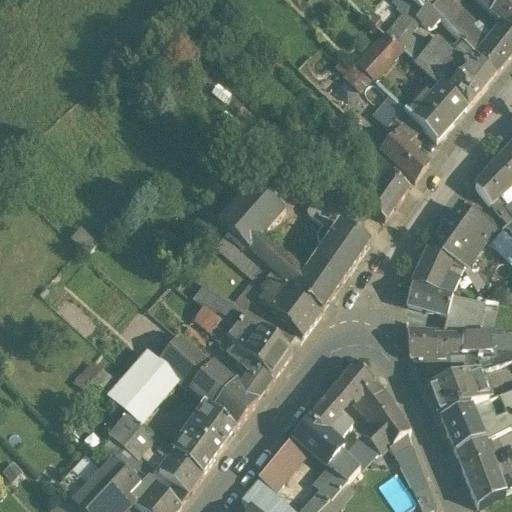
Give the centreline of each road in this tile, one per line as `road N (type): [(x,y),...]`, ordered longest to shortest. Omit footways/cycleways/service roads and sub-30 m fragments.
road 1 (residential): [(347,347),(393,257),(511,99)]
road 2 (tertiary): [(200,511),(317,363),(347,347)]
road 3 (tertiary): [(347,347),(367,346),(393,368),(459,511)]
